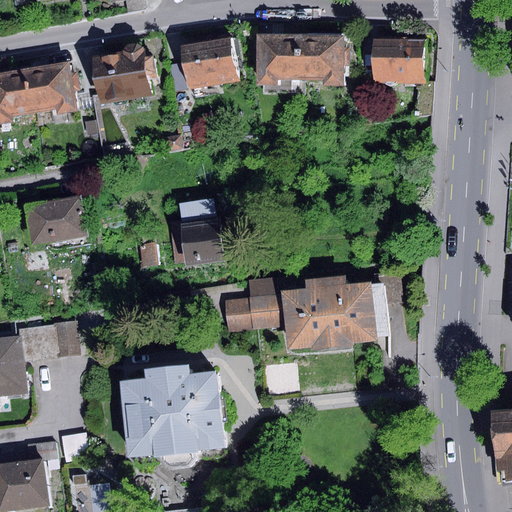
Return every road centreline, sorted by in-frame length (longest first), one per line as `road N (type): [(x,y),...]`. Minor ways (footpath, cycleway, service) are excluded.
road 1 (primary): [(471,112),(456,401),(467,511)]
road 2 (residential): [(0,46),(213,4)]
road 3 (residential): [(293,0),(475,10)]
